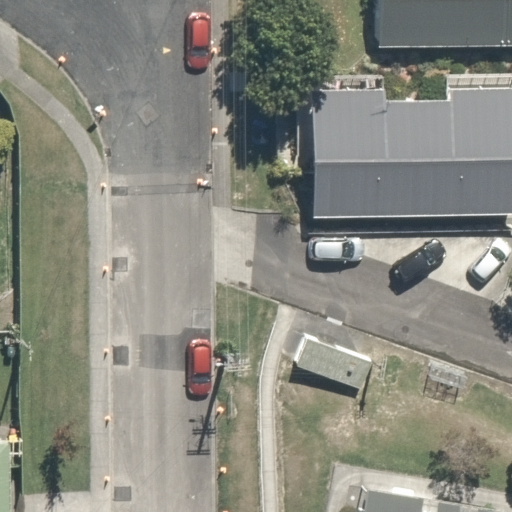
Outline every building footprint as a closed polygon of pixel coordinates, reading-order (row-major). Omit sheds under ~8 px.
[(511,0),(321,0),(324,67),(511,59),(511,0)] [(311,213),(511,210),(511,85),(445,85),(445,97),(383,97),(382,86),(309,86),(311,213)] [(363,357),(288,330),(277,362),(351,389),(363,357)] [(465,433),(405,430),(403,472),(463,475),(465,433)] [(511,511),(511,508),(365,483),(360,511),(511,511)]
